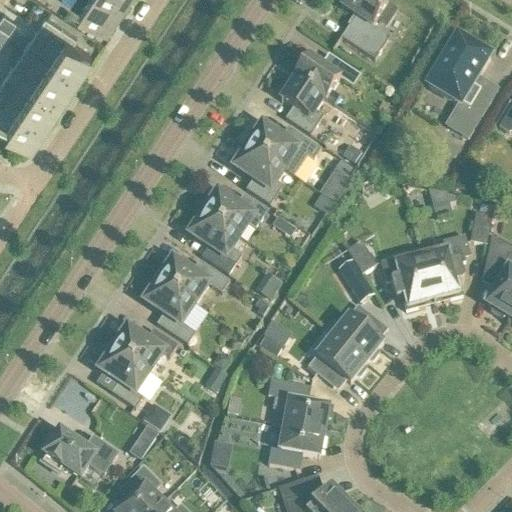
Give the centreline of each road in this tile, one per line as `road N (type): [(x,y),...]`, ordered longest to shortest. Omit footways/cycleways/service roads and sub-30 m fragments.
road 1 (tertiary): [(0,401),(268,0)]
road 2 (residential): [(408,511),(357,474),(356,426),(433,341),(480,343),(511,367)]
road 3 (residential): [(33,174),(155,0)]
